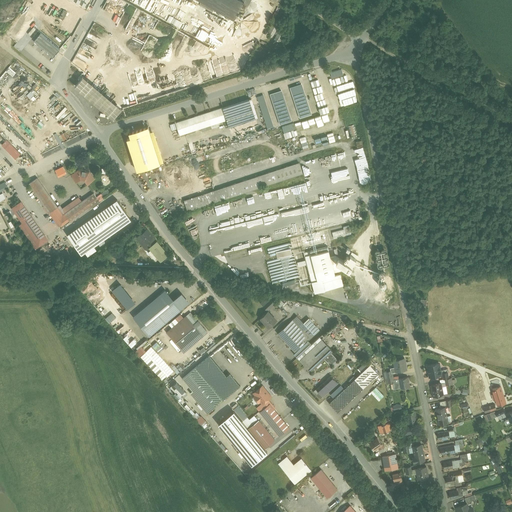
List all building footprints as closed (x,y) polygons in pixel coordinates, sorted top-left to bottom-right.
[(251,0),(201,0),(200,3),(200,4),(199,4),(213,12),(215,7),(235,18),(240,21),(251,0)] [(70,14),(61,29),(69,34),(78,18),(70,14)] [(275,20),(268,32),(274,35),(275,34),(276,31),(280,23),(275,20)] [(277,35),(274,39),(280,42),(285,34),(279,31),(278,32),(277,35)] [(61,49),(41,32),(34,41),(44,49),(45,48),(48,51),(47,51),(54,57),(61,49)] [(22,48),(27,42),(22,37),(17,43),(22,48)] [(301,83),(290,87),(300,117),(311,114),(301,83)] [(281,90),(270,94),(280,124),(291,120),(281,90)] [(263,95),(257,97),(267,128),(273,126),(263,95)] [(358,95),(345,98),(347,104),(359,100),(358,95)] [(250,99),(223,108),(227,120),(229,127),(256,118),(250,99)] [(223,108),(176,123),(180,135),(188,133),(227,120),(223,108)] [(73,110),(67,115),(70,119),(76,114),(73,110)] [(283,132),(297,130),(296,123),(282,126),(283,132)] [(355,124),(348,126),(350,136),(358,134),(355,124)] [(127,137),(137,171),(160,164),(148,126),(129,132),(130,136),(127,137)] [(331,142),(343,139),(340,129),(333,131),(334,133),(315,138),(317,144),(331,140),(331,142)] [(3,145),(17,159),(22,154),(8,140),(3,145)] [(271,174),(274,183),(303,174),(299,162),(184,199),(185,202),(236,185),(271,174)] [(83,171),(82,171),(80,171),(79,170),(72,175),(77,182),(81,179),(85,180),(88,184),(95,179),(90,172),(89,172),(86,172),(86,171),(83,171)] [(236,185),(239,194),(274,183),(271,174),(236,185)] [(57,207),(37,179),(30,184),(36,193),(50,212),(57,207)] [(9,187),(6,182),(0,184),(0,191),(0,192),(9,187)] [(187,210),(188,211),(239,194),(236,185),(185,202),(186,206),(187,210)] [(50,212),(36,193),(29,198),(43,217),(50,212)] [(82,202),(65,213),(69,219),(71,222),(100,201),(94,193),(82,202)] [(57,207),(50,212),(60,226),(69,219),(65,213),(82,202),(78,196),(63,207),(61,204),(57,207)] [(49,234),(24,199),(12,207),(37,243),(49,234)] [(116,200),(67,233),(81,253),(130,219),(116,200)] [(344,229),(332,232),(334,238),(345,235),(346,235),(351,234),(349,226),(344,227),(344,229)] [(147,229),(140,235),(148,244),(144,246),(147,249),(150,246),(157,241),(152,235),(147,229)] [(260,236),(246,238),(248,245),(244,245),(245,246),(261,243),(260,236)] [(157,241),(150,246),(159,257),(163,253),(166,251),(157,241)] [(328,247),(305,253),(315,293),(343,285),(341,274),(335,276),(334,271),(347,268),(340,264),(343,260),(339,257),(336,255),(330,257),(328,247)] [(291,248),(276,252),(278,258),(292,254),(291,248)] [(346,262),(343,260),(340,264),(347,268),(349,270),(358,255),(352,252),(346,262)] [(125,282),(111,292),(125,311),(139,302),(125,282)] [(174,300),(168,293),(137,319),(150,335),(181,309),(181,308),(174,300)] [(189,302),(182,294),(174,300),(181,308),(189,302)] [(268,301),(266,299),(261,303),(268,310),(275,303),(271,299),(268,301)] [(112,322),(118,316),(114,311),(107,317),(112,322)] [(268,311),(261,318),(265,322),(270,327),(277,320),(268,311)] [(198,321),(190,312),(186,316),(203,336),(207,333),(200,324),(200,323),(198,321)] [(304,322),(297,315),(278,333),(295,351),(314,334),(304,322)] [(203,336),(186,316),(182,319),(184,321),(176,329),(173,326),(167,332),(175,342),(173,344),(178,350),(181,348),(184,352),(203,336)] [(319,329),(308,318),(304,322),(314,334),(319,329)] [(322,339),(300,359),(310,371),(324,358),(331,351),(333,350),(322,339)] [(203,352),(209,347),(206,342),(199,347),(203,352)] [(144,344),(137,350),(142,356),(149,350),(144,344)] [(331,351),(324,358),(331,365),(338,358),(331,351)] [(227,376),(210,355),(196,367),(223,400),(241,386),(230,373),(227,376)] [(404,358),(394,360),(395,368),(391,369),(391,370),(392,370),(392,373),(407,370),(404,358)] [(436,364),(428,366),(429,372),(430,377),(439,375),(437,368),(436,364)] [(370,365),(355,379),(363,388),(379,374),(370,365)] [(223,400),(196,367),(183,377),(189,385),(187,387),(208,413),(223,400)] [(264,369),(258,372),(262,379),(268,375),(264,369)] [(331,376),(316,389),(319,392),(323,397),(338,383),(331,376)] [(394,380),(388,381),(389,383),(394,382),(395,389),(401,388),(410,386),(409,381),(408,377),(394,380)] [(355,379),(329,403),(338,412),(363,388),(355,379)] [(441,383),(431,385),(434,397),(443,395),(441,384),(441,383)] [(278,384),(272,389),(276,393),(282,389),(278,384)] [(263,386),(254,393),(256,395),(253,398),(257,404),(260,401),(262,403),(263,404),(263,403),(267,400),(271,396),(263,386)] [(378,387),(372,392),(380,401),(385,396),(378,387)] [(501,387),(493,389),(498,405),(506,402),(501,387)] [(262,403),(257,408),(260,411),(270,404),(267,400),(263,403),(263,404),(262,403)] [(481,401),(473,404),(477,416),(496,409),(495,404),(483,407),(481,401)] [(441,407),(436,408),(438,419),(439,420),(447,418),(445,407),(447,407),(446,403),(441,405),(441,407)] [(289,427),(270,404),(260,411),(260,412),(262,413),(264,416),(280,435),(289,427)] [(495,411),(490,413),(493,418),(505,412),(504,408),(495,412),(495,411)] [(297,409),(293,413),(296,418),(301,414),(297,409)] [(268,451),(234,410),(219,423),(252,464),(268,451)] [(415,411),(407,413),(409,424),(413,423),(417,422),(415,411)] [(209,428),(213,424),(203,415),(199,419),(209,428)] [(280,435),(264,416),(260,418),(249,427),(265,447),(275,439),(280,435)] [(389,423),(378,426),(381,433),(391,430),(389,423)] [(449,431),(438,433),(439,439),(442,438),(443,440),(447,439),(447,437),(452,436),(451,431),(453,431),(453,427),(448,428),(449,431)] [(384,447),(377,437),(370,443),(374,449),(375,449),(377,451),(384,447)] [(477,440),(479,445),(487,441),(484,437),(477,440)] [(422,444),(413,446),(415,457),(424,455),(422,449),(423,449),(422,444)] [(452,446),(441,448),(442,454),(450,452),(450,450),(453,450),(452,446)] [(395,454),(383,456),(386,471),(398,468),(395,454)] [(302,458),(294,464),(287,456),(279,463),(295,483),(311,469),(302,458)] [(459,459),(443,462),(445,469),(453,467),(453,468),(460,467),(459,459)] [(426,466),(416,468),(419,480),(421,479),(427,478),(429,478),(426,466)] [(337,489),(321,469),(311,477),(327,497),(337,489)] [(462,471),(449,474),(449,477),(446,477),(448,483),(451,483),(451,484),(455,483),(459,482),(458,478),(457,476),(463,475),(462,471)] [(401,473),(393,475),(395,484),(403,483),(401,473)] [(457,490),(449,492),(451,498),(459,496),(463,495),(462,491),(461,491),(460,487),(457,488),(457,490)]
